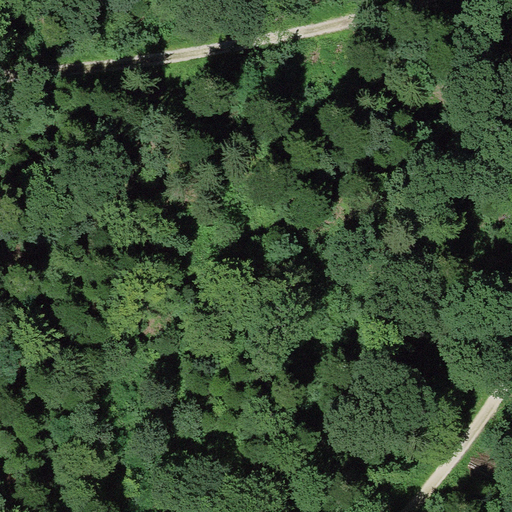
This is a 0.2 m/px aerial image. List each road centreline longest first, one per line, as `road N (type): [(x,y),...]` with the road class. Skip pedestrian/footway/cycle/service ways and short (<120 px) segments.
road 1 (track): [(412,0),(315,29),(0,76)]
road 2 (track): [(511,379),(408,511)]
